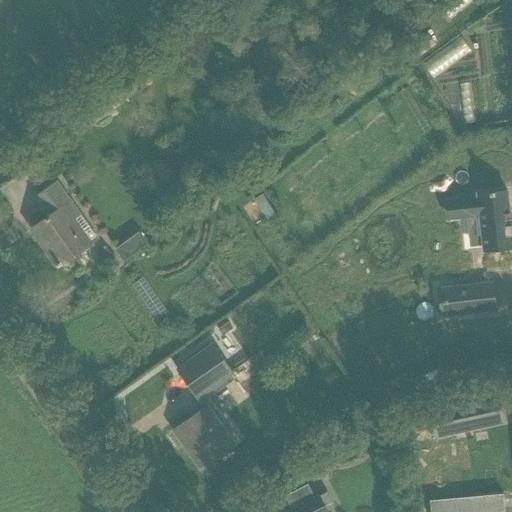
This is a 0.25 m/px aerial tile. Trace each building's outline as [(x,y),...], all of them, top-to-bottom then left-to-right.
[(82,104),(96,121),(127,101),(115,83),(82,104)] [(50,248),(46,251),(58,267),(84,248),(66,223),(73,219),(65,207),(71,203),(56,182),(35,197),(49,217),(35,227),(50,248)] [(477,198),(463,199),(465,218),(479,216),(482,246),(483,252),(511,248),(511,222),(511,223),(510,213),(507,191),(477,194),(477,198)] [(115,248),(124,260),(149,240),(140,229),(115,248)] [(455,301),(439,303),(440,319),(476,315),(473,284),(453,286),(455,301)] [(233,328),(228,322),(219,328),(224,334),(233,328)] [(213,346),(178,370),(198,398),(232,374),(213,346)] [(483,400),(425,412),(430,437),(488,425),(483,400)] [(188,450),(202,469),(231,448),(203,409),(174,430),(183,443),(186,441),(191,448),(188,450)] [(327,493),(320,496),(325,506),(331,502),(327,493)] [(328,511),(325,506),(320,496),(319,495),(285,511),(328,511)]
